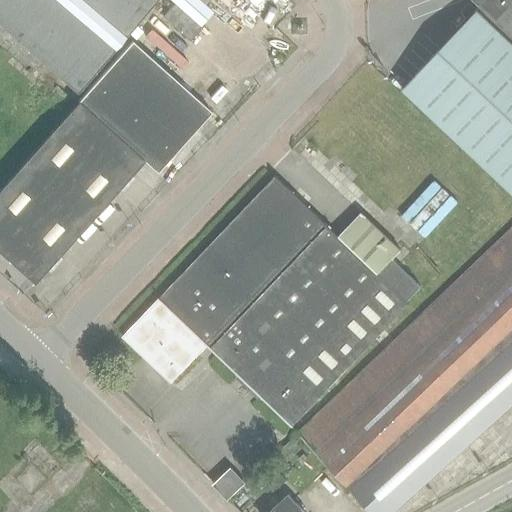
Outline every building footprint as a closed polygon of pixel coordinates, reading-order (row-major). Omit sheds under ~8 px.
[(155,0),(0,0),(0,26),(75,94),(155,0)] [(402,89),(511,193),(511,0),(484,0),(480,5),(480,6),(402,89)] [(162,18),(190,42),(201,29),(173,5),(162,18)] [(0,189),(0,252),(34,283),(142,161),(156,173),(210,112),(131,42),(77,103),(0,189)] [(408,304),(377,274),(275,176),(123,336),(171,383),(206,346),(290,426),(408,304)] [(229,469),(212,484),(226,499),(242,483),(229,469)] [(279,473),(270,481),(277,488),(286,480),(279,473)] [(303,511),(287,495),(269,511),(303,511)]
